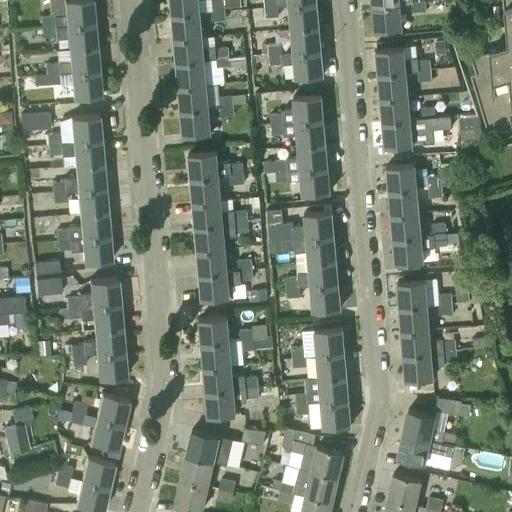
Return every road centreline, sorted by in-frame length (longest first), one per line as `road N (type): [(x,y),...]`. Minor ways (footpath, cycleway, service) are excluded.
road 1 (residential): [(135,511),(163,369),(131,0)]
road 2 (residential): [(353,511),(378,384),(344,0)]
